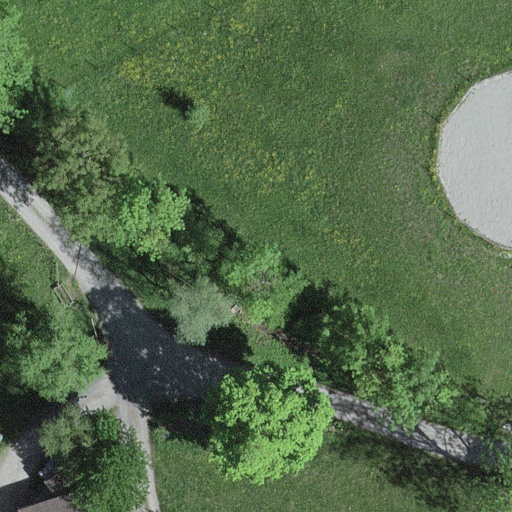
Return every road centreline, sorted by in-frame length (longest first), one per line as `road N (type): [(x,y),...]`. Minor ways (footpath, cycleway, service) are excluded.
road 1 (track): [(157,339),(511,451)]
road 2 (track): [(0,166),(157,339)]
road 3 (track): [(157,339),(196,511)]
